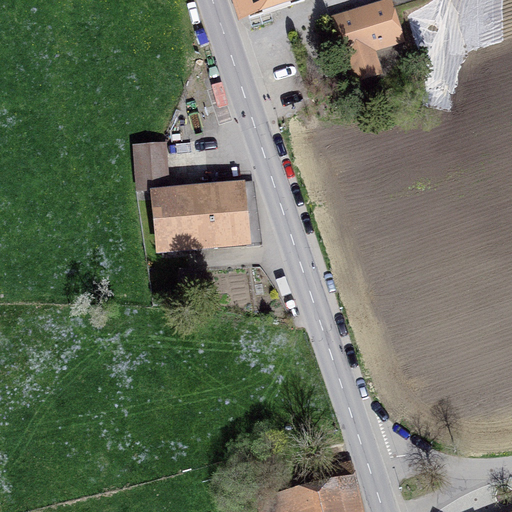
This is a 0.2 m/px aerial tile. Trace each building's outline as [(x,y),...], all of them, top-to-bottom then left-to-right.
[(241,0),(245,12),(284,0),(241,0)] [(387,8),(339,23),(356,80),(376,75),(369,51),(397,42),(387,8)] [(134,148),(137,191),(155,190),(167,189),(164,146),(134,148)] [(167,259),(166,251),(187,248),(259,239),(253,190),(240,192),(239,184),(159,194),(158,191),(155,191),(164,260),(167,259)] [(180,271),(180,302),(199,301),(198,271),(187,271),(180,271)] [(350,511),(339,469),(272,486),(278,511),(350,511)]
